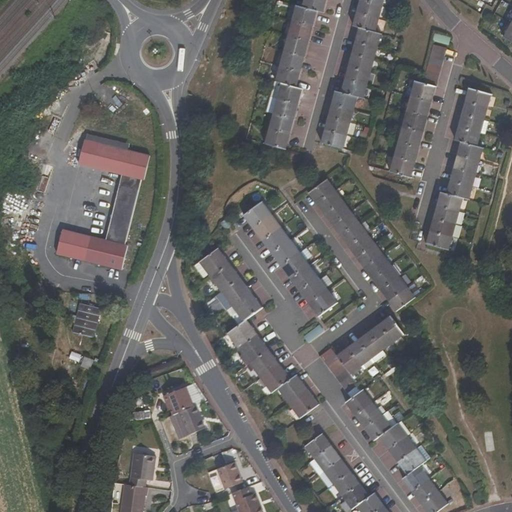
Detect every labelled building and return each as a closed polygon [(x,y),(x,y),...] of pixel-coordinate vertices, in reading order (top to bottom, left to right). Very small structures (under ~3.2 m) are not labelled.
[(325,0),(306,0),(305,8),(316,11),(318,11),(322,12),(325,0)] [(359,14),(379,19),(383,6),(365,1),(363,8),(361,8),(359,14)] [(295,22),(312,26),(316,11),(305,8),(299,6),(295,22)] [(379,19),(359,14),(358,18),(360,19),(358,27),(360,28),(363,29),(375,33),(379,19)] [(291,38),(308,42),(312,26),(295,22),(291,38)] [(359,42),(377,47),(381,34),(375,33),(363,29),(361,36),(360,35),(358,42),(359,42)] [(287,52),(304,56),(308,42),(291,38),(287,52)] [(356,54),(374,60),(377,47),(359,42),(357,49),(356,49),(354,54),(356,54)] [(424,84),(435,87),(437,87),(448,48),(435,45),(424,84)] [(283,67),(300,71),(304,56),(287,52),(283,67)] [(352,68),(370,73),(374,60),(356,54),(354,62),(352,62),(351,68),(352,68)] [(300,71),(283,67),(278,83),(285,84),(295,87),(300,71)] [(347,81),(366,87),(370,73),(352,68),(350,75),(349,75),(347,81)] [(366,87),(347,81),(345,88),(347,89),(345,94),(358,98),(363,99),(366,87)] [(414,96),(431,101),(435,87),(424,84),(418,82),(414,96)] [(280,100),(297,104),(301,89),(298,88),(295,87),(285,84),(280,100)] [(471,103),(487,107),(490,95),(474,90),(472,98),(470,97),(469,102),(471,103)] [(334,105),(354,111),(358,98),(345,94),(342,93),(340,93),(338,99),(336,98),(334,105)] [(410,112),(427,116),(431,101),(414,96),(410,112)] [(276,115),(293,120),(297,104),(280,100),(276,115)] [(466,101),(462,115),(465,116),(466,110),(468,111),(471,103),(469,102),(466,101)] [(467,116),(483,120),(487,107),(471,103),(468,111),(466,110),(465,116),(467,116)] [(332,119),(350,124),(354,111),(334,105),(332,111),(334,112),(332,119)] [(406,128),(422,132),(427,116),(410,112),(406,128)] [(272,130),(289,134),(293,120),(276,115),(272,130)] [(464,128),(480,132),(483,120),(467,116),(465,123),(463,122),(462,128),(464,128)] [(329,131),(347,137),(350,124),(332,119),(330,118),(329,125),(331,125),(329,131)] [(459,127),(455,141),(458,141),(460,135),(462,135),(464,128),(462,128),(459,127)] [(402,143),(418,147),(422,132),(406,128),(402,143)] [(480,132),(464,128),(462,135),(460,135),(458,141),(462,143),(466,143),(476,146),(480,132)] [(289,134),(272,130),(268,145),(285,150),(289,134)] [(347,137),(329,131),(327,131),(325,138),(327,139),(325,144),(344,149),(347,137)] [(151,154),(86,138),(79,165),(122,176),(107,240),(63,229),(56,255),(123,271),(151,154)] [(398,158),(414,162),(418,147),(402,143),(398,158)] [(462,157),(479,161),(483,148),(476,146),(466,143),(464,151),(462,150),(461,156),(462,157)] [(459,169),(476,174),(479,161),(462,157),(460,163),(459,163),(457,169),(459,169)] [(414,162),(398,158),(394,173),(410,177),(414,162)] [(455,182),(472,187),(476,174),(459,169),(457,176),(455,176),(454,181),(455,182)] [(322,201),(336,190),(328,180),(314,190),(317,195),(315,196),(320,202),(322,201)] [(472,187),(455,182),(453,190),(452,189),(450,195),(463,199),(468,200),(472,187)] [(318,203),(320,202),(315,196),(317,195),(314,190),(310,193),(311,193),(318,203)] [(329,212),(343,201),(336,190),(322,201),(325,206),(329,212)] [(442,206),(459,211),(463,199),(450,195),(448,194),(445,194),(444,200),(442,200),(440,206),(442,206)] [(325,206),(322,201),(320,202),(318,203),(322,209),(326,214),(327,213),(324,207),(325,206)] [(337,222),(351,212),(343,201),(329,212),(333,217),(331,218),(335,223),(337,222)] [(257,226),(271,216),(262,203),(247,215),(252,222),(253,221),(257,226)] [(438,219),(456,224),(459,211),(442,206),(440,214),(439,213),(437,219),(438,219)] [(335,223),(331,218),(333,217),(329,212),(327,213),(326,214),(333,225),(335,223)] [(345,233),(359,222),(351,212),(337,222),(340,226),(338,227),(343,234),(345,233)] [(256,227),(257,226),(253,221),(252,222),(247,215),(244,216),(254,229),(256,227)] [(271,216),(257,226),(256,227),(261,234),(262,234),(266,239),(280,228),(271,216)] [(435,232),(452,237),(456,224),(438,219),(437,226),(435,226),(434,232),(435,232)] [(343,234),(338,227),(340,226),(337,222),(335,223),(333,225),(341,235),(343,234)] [(353,245),(367,234),(359,222),(345,233),(349,239),(347,240),(351,246),(353,245)] [(265,240),(266,239),(262,234),(261,234),(256,227),(254,229),(263,241),(265,240)] [(280,228),(266,239),(265,240),(270,247),(272,246),(276,252),(290,241),(280,228)] [(452,237),(435,232),(433,239),(432,239),(430,245),(448,250),(452,237)] [(341,235),(350,247),(351,246),(347,240),(349,239),(345,233),(343,234),(341,235)] [(361,255),(375,244),(367,234),(353,245),(358,251),(356,253),(359,256),(361,255)] [(274,253),(276,252),(272,246),(270,247),(265,240),(263,241),(273,254),(274,253)] [(290,241),(276,252),(274,253),(284,265),(299,253),(290,241)] [(369,266),(383,256),(375,244),(361,255),(365,261),(363,262),(367,267),(369,266)] [(350,247),(355,254),(358,257),(359,256),(356,253),(358,251),(353,245),(351,246),(350,247)] [(212,277),(230,264),(231,264),(226,256),(224,254),(222,253),(219,249),(196,266),(205,278),(210,275),(212,277)] [(282,266),(284,265),(274,253),(273,254),(282,266)] [(299,253),(284,265),(289,272),(291,271),(295,277),(309,266),(299,253)] [(358,257),(362,263),(366,269),(367,267),(363,262),(365,261),(361,255),(359,256),(358,257)] [(375,277),(390,266),(383,256),(369,266),(373,272),(372,273),(375,277)] [(230,264),(212,277),(222,292),(241,279),(242,278),(235,269),(233,268),(230,264)] [(294,278),(295,277),(291,271),(289,272),(284,265),(282,266),(292,279),(294,278)] [(309,266),(295,277),(294,278),(303,290),(318,278),(309,266)] [(366,269),(373,279),(375,277),(372,273),(373,272),(369,266),(367,267),(366,269)] [(384,288),(399,277),(390,266),(375,277),(379,283),(380,282),(384,288)] [(375,277),(373,279),(381,290),(384,288),(380,282),(379,283),(375,277)] [(391,300),(407,288),(399,277),(384,288),(387,292),(386,294),(388,296),(391,300)] [(301,291),(303,290),(294,278),(292,279),(301,291)] [(318,278),(303,290),(308,297),(309,296),(313,301),(328,291),(318,278)] [(241,279),(222,292),(217,296),(228,312),(234,307),(248,296),(244,290),(249,287),(246,283),(244,283),(241,279)] [(249,287),(244,290),(248,296),(253,293),(249,287)] [(387,292),(384,288),(381,290),(385,294),(389,301),(391,300),(388,296),(386,294),(387,292)] [(407,288),(391,300),(395,305),(396,304),(400,310),(414,299),(407,288)] [(310,304),(312,302),(313,301),(309,296),(308,297),(303,290),(301,291),(306,298),(310,304)] [(328,291),(313,301),(312,302),(322,315),(337,304),(328,291)] [(248,296),(234,307),(237,312),(245,322),(247,321),(263,308),(259,303),(260,302),(259,301),(256,297),(252,301),(248,296)] [(389,301),(397,312),(400,310),(396,304),(395,305),(391,300),(389,301)] [(310,304),(320,317),(322,315),(312,302),(310,304)] [(94,338),(101,308),(81,303),(74,333),(94,338)] [(388,325),(394,321),(391,316),(380,324),(381,327),(387,323),(388,325)] [(240,349),(254,339),(250,334),(255,330),(252,327),(251,325),(250,325),(247,321),(245,322),(241,325),(239,326),(229,334),(240,349)] [(381,327),(393,342),(404,333),(394,321),(388,325),(387,323),(381,327)] [(369,332),(372,336),(377,333),(375,332),(381,327),(380,324),(369,332)] [(372,336),(382,350),(393,342),(381,327),(375,332),(377,333),(372,336)] [(250,334),(254,339),(258,336),(259,335),(255,330),(250,334)] [(359,340),(361,343),(365,339),(366,341),(372,336),(369,332),(359,340)] [(254,339),(240,349),(251,364),(265,354),(261,348),(266,345),(263,341),(262,341),(258,336),(254,339)] [(382,350),(372,336),(366,341),(365,339),(361,343),(372,357),(382,350)] [(348,348),(350,350),(351,352),(356,348),(356,347),(361,343),(359,340),(348,348)] [(372,357),(361,343),(356,347),(356,348),(351,352),(361,365),(372,357)] [(270,350),(266,345),(261,348),(265,354),(269,351),(270,350)] [(348,348),(343,352),(337,357),(340,360),(346,356),(345,355),(350,350),(348,348)] [(349,374),(340,360),(337,357),(332,350),(322,357),(353,399),(363,392),(349,374)] [(361,365),(351,352),(350,350),(345,355),(346,356),(340,360),(349,374),(361,365)] [(265,354),(251,364),(262,378),(276,368),(272,362),(276,359),(273,355),(272,355),(269,351),(265,354)] [(83,356),(80,366),(89,369),(93,359),(83,356)] [(281,365),(276,359),(272,362),(276,368),(281,365)] [(276,368),(262,378),(273,393),(279,389),(291,380),(287,375),(288,374),(287,374),(281,365),(276,368)] [(290,404),(304,394),(309,390),(302,381),(301,382),(297,376),(291,380),(279,389),(290,404)] [(184,387),(192,406),(195,405),(204,401),(192,384),(184,387)] [(172,414),(177,412),(192,406),(184,387),(161,396),(165,404),(167,403),(169,407),(172,414)] [(313,395),(309,390),(304,394),(308,399),(313,395)] [(359,414),(372,404),(363,392),(353,399),(349,402),(359,414)] [(304,394),(290,404),(301,419),(319,405),(315,400),(316,399),(313,395),(308,399),(304,394)] [(359,414),(349,402),(347,404),(356,416),(359,414)] [(372,404),(359,414),(368,426),(381,416),(372,404)] [(204,428),(195,405),(192,406),(177,412),(186,435),(204,428)] [(359,414),(356,416),(365,428),(368,426),(359,414)] [(381,416),(368,426),(377,439),(380,437),(381,437),(382,436),(391,429),(381,416)] [(391,449),(407,437),(398,424),(391,429),(382,436),(391,449)] [(365,428),(375,441),(377,439),(368,426),(365,428)] [(331,448),(333,447),(328,440),(323,434),(322,435),(324,438),(325,437),(327,441),(326,441),(331,448)] [(315,460),(331,448),(326,441),(327,441),(325,437),(324,438),(322,435),(306,447),(315,460)] [(381,437),(380,437),(385,444),(390,451),(391,449),(382,436),(381,437)] [(407,437),(391,449),(401,462),(417,450),(407,437)] [(331,448),(315,460),(325,472),(341,460),(337,455),(338,455),(335,450),(334,451),(331,448)] [(391,449),(390,451),(399,463),(401,462),(391,449)] [(417,450),(401,462),(410,475),(420,468),(426,463),(417,450)] [(131,477),(152,480),(156,455),(135,452),(131,477)] [(342,459),(341,460),(343,463),(344,462),(348,468),(347,469),(350,473),(352,472),(342,459)] [(341,460),(325,472),(334,485),(350,473),(347,469),(348,468),(344,462),(343,463),(341,460)] [(399,463),(408,476),(410,475),(401,462),(399,463)] [(217,470),(225,489),(243,482),(235,463),(217,470)] [(415,491),(429,480),(420,468),(410,475),(408,476),(405,478),(415,491)] [(352,472),(350,473),(352,475),(353,474),(356,479),(355,479),(360,486),(361,485),(352,472)] [(350,473),(334,485),(344,498),(360,486),(355,479),(356,479),(353,474),(352,475),(350,473)] [(405,478),(403,480),(406,483),(413,492),(415,491),(405,478)] [(429,480),(415,491),(424,503),(438,492),(429,480)] [(120,511),(141,511),(144,494),(146,494),(147,486),(125,483),(120,511)] [(257,502),(259,501),(256,493),(252,494),(249,485),(232,492),(239,511),(263,511),(261,506),(259,506),(257,502)] [(361,485),(360,486),(361,488),(362,487),(366,492),(365,493),(369,498),(371,497),(361,485)] [(360,486),(344,498),(353,510),(358,507),(369,498),(365,493),(366,492),(362,487),(361,488),(360,486)] [(415,491),(413,492),(422,505),(424,503),(415,491)] [(438,492),(424,503),(430,511),(437,511),(448,505),(438,492)] [(374,495),(377,498),(378,497),(381,501),(380,502),(384,507),(386,506),(376,493),(374,495)] [(369,498),(358,507),(362,511),(377,511),(384,507),(380,502),(381,501),(378,497),(377,498),(374,495),(371,497),(369,498)]
